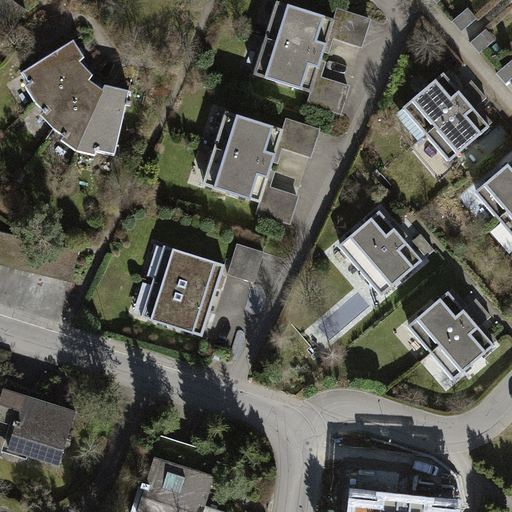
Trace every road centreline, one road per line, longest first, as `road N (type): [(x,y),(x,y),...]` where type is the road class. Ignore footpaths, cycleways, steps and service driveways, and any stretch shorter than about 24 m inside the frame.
road 1 (residential): [(289,434),(269,418),(0,331)]
road 2 (residential): [(289,434),(336,408),(365,407),(451,432),(485,417),(511,390)]
